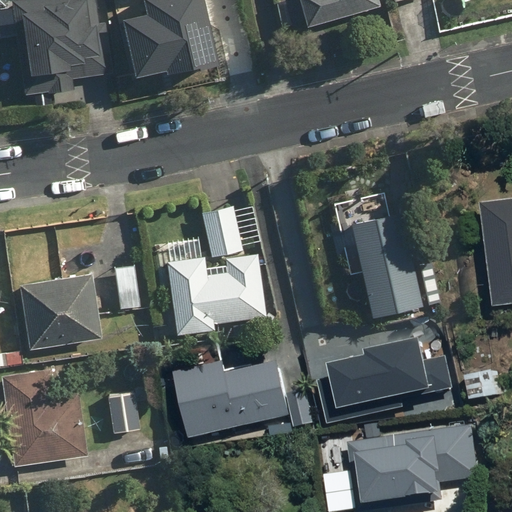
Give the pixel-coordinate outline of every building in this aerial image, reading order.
[(91,0),(55,0),(5,9),(18,80),(104,65),(91,0)] [(158,0),(165,36),(221,27),(219,13),(233,10),(231,0),(158,0)] [(286,0),(272,5),(280,30),(300,24),(302,31),(376,7),(373,0),(286,0)] [(501,307),(511,305),(511,193),(489,196),(501,307)] [(235,199),(205,206),(215,254),(245,247),(235,199)] [(407,201),(353,214),(376,310),(430,298),(407,201)] [(210,254),(175,258),(183,331),(221,327),(220,317),(269,312),(263,251),(230,254),(231,267),(212,269),(210,254)] [(141,260),(120,262),(125,306),(146,304),(141,260)] [(97,270),(26,280),(35,344),(107,334),(97,270)] [(215,388),(188,393),(195,434),(301,415),(291,357),(212,371),(215,388)] [(80,360),(7,369),(19,460),(91,451),(80,360)] [(143,387),(111,389),(113,430),(146,429),(143,387)] [(360,510),(452,500),(449,480),(484,476),(478,424),(352,439),(360,510)]
